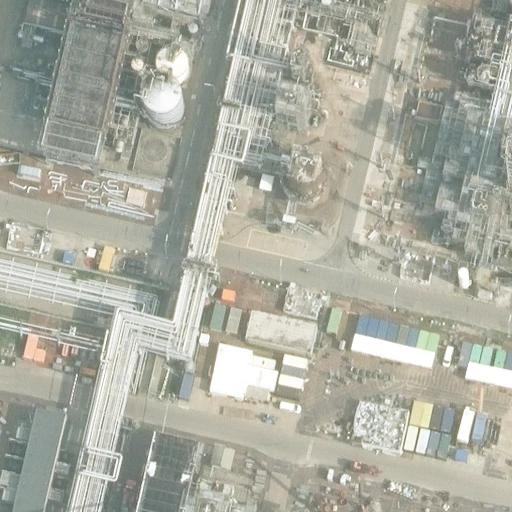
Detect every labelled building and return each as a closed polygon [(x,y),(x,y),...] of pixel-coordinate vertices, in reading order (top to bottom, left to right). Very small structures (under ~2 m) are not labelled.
[(24,29),(66,38),(72,14),(30,4),(24,29)] [(177,62),(178,37),(148,35),(147,70),(165,71),(165,61),(177,62)] [(181,105),(181,104),(180,100),(179,96),(177,91),(174,87),(170,84),(166,82),(157,80),(153,81),(148,82),(144,84),(140,88),(135,95),(134,99),(133,104),(134,109),(135,113),(137,117),(140,121),(147,126),(152,128),(156,128),(164,127),(170,124),(173,122),(177,118),(179,114),(180,110),(181,105)] [(442,111),(418,106),(414,122),(438,127),(442,111)] [(318,177),(317,172),(316,168),(312,161),(308,158),(304,155),(299,153),(296,153),(290,153),(285,155),(278,159),(275,163),(272,167),(270,173),(270,177),(270,181),(272,186),(274,189),(277,193),(283,198),(287,200),(293,201),(301,199),(306,197),(310,194),(314,190),(316,186),(317,183),(318,177)] [(251,316),(248,344),(314,353),(318,325),(251,316)] [(51,511),(53,506),(48,505),(59,454),(65,454),(71,424),(37,416),(14,511),(51,511)] [(511,442),(492,438),(486,465),(508,470),(511,453),(511,442)] [(159,446),(147,511),(236,511),(234,511),(233,511),(213,511),(205,508),(199,507),(197,511),(189,511),(199,454),(194,452),(159,446)]
